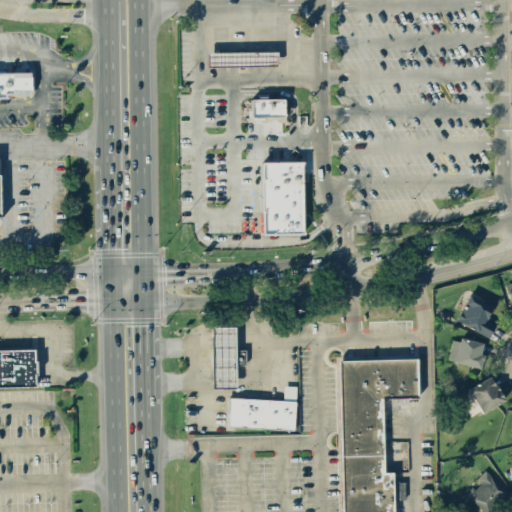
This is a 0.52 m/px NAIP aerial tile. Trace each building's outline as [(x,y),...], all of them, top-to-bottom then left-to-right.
[(276,51),(206,51),(206,65),(276,65),(276,51)] [(0,72),(0,98),(32,98),(32,72),(0,72)] [(251,99),(251,116),(284,116),(284,99),(251,99)] [(260,161),(261,233),(302,232),(301,161),(260,161)] [(492,306),(468,295),(455,321),(487,336),(493,323),(485,320),(492,306)] [(211,388),(210,342),(210,326),(233,326),(233,342),(234,388),(211,388)] [(481,366),(483,353),(481,353),(482,342),(452,337),(448,361),(481,366)] [(0,386),(34,386),(34,349),(0,349),(0,386)] [(340,511),(392,511),(392,472),(382,472),(381,396),(417,395),(416,358),(339,359),(340,511)] [(467,388),(481,413),(504,400),(490,375),(467,388)] [(294,399),(227,398),(226,428),(294,429),(294,399)] [(486,511),(507,490),(486,471),(465,493),(485,511),(486,511)]
